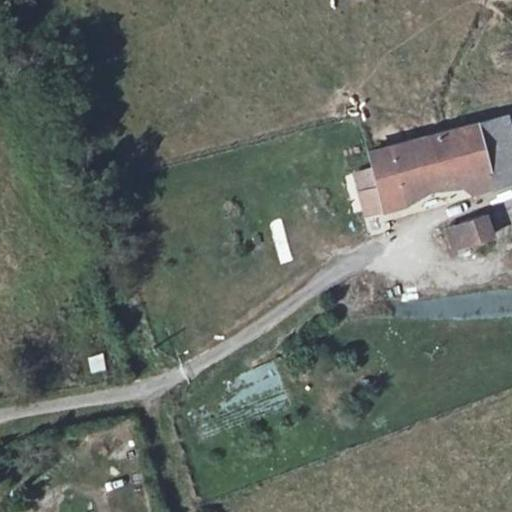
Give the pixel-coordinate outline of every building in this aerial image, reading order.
[(448,132),(458,177),(473,194),(495,185),(511,186),(511,99),(508,94),(480,124),(448,132)] [(448,132),(390,146),(408,205),(432,183),(458,177),(448,132)] [(368,152),(373,169),(387,210),(408,205),(390,146),(368,152)] [(387,210),(373,169),(353,174),(367,215),(387,210)] [(488,215),(448,226),(455,247),(493,235),(488,215)] [(269,224),(255,229),(266,259),(280,254),(269,224)] [(103,352),(87,356),(91,373),(107,369),(103,352)] [(115,424),(85,443),(97,462),(128,443),(115,424)]
